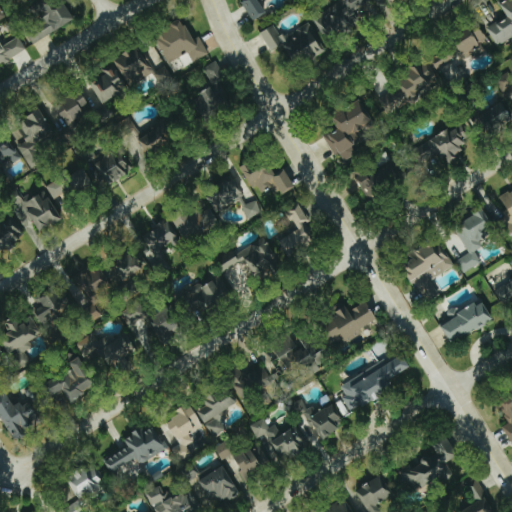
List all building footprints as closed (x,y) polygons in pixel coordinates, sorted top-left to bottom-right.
[(74,20),(63,0),(49,0),(34,9),(41,22),(25,32),(32,44),(74,20)] [(242,0),(240,1),(252,21),(267,12),(260,1),(261,0),(242,0)] [(323,39),(352,23),(347,15),(370,2),(368,0),(340,0),(310,16),(323,39)] [(485,29),(493,42),(511,31),(511,0),(501,6),(507,16),(485,29)] [(192,62),(208,55),(199,36),(192,39),(183,21),(155,34),(168,62),(188,52),(192,62)] [(259,33),(270,52),(283,44),(296,65),(322,48),(306,22),(280,38),(272,25),(259,33)] [(461,55),(465,61),(484,51),(479,42),(486,38),(480,27),(430,54),(437,68),(461,55)] [(114,57),(126,82),(148,71),(137,47),(114,57)] [(212,86),(193,95),(203,118),(230,105),(219,81),(225,79),(216,61),(203,67),(212,86)] [(126,88),(113,66),(89,81),(102,103),(126,88)] [(376,96),(387,116),(420,97),(417,91),(436,80),(428,66),(376,96)] [(505,93),(511,86),(511,78),(506,72),(495,81),(505,93)] [(92,108),(81,92),(57,108),(68,125),(92,108)] [(333,157),(340,154),(343,160),(356,154),(351,145),(359,141),(355,133),(372,124),(361,101),(331,116),(338,129),(323,137),(333,157)] [(491,135),(511,120),(511,114),(502,101),(479,117),(491,135)] [(53,136),(43,110),(17,120),(27,146),(53,136)] [(163,118),(135,135),(148,157),(176,140),(163,118)] [(420,147),(427,158),(438,152),(445,163),(464,151),(459,144),(469,138),(459,123),(420,147)] [(106,183),(130,172),(120,151),(96,162),(106,183)] [(241,166),(254,190),(274,180),(264,161),(254,166),(251,161),(241,166)] [(366,199),(400,182),(391,163),(371,174),(367,165),(352,172),(366,199)] [(46,185),(52,199),(60,196),(63,202),(94,187),(85,167),(46,185)] [(215,213),(249,195),(238,176),(205,194),(215,213)] [(511,189),(499,199),(511,217),(511,189)] [(25,222),(31,219),(37,231),(61,218),(50,197),(41,202),(37,196),(29,200),(26,194),(14,200),(25,222)] [(240,206),(246,220),(262,213),(255,199),(240,206)] [(219,225),(208,203),(173,220),(184,242),(219,225)] [(279,240),(288,258),(315,245),(305,222),(308,220),(300,203),(289,208),(299,231),(279,240)] [(453,227),(468,253),(455,261),(462,273),(480,262),(474,251),(482,246),(478,239),(494,230),(482,210),(453,227)] [(150,254),(178,241),(168,220),(152,227),(153,230),(142,236),(150,254)] [(274,268),(267,255),(273,252),(265,237),(234,254),(232,250),(219,257),(230,278),(232,277),(237,286),(247,280),(248,282),(274,268)] [(451,270),(436,240),(409,253),(413,260),(403,264),(415,288),(451,270)] [(123,281),(144,266),(133,251),(112,266),(123,281)] [(75,273),(83,298),(106,290),(97,265),(75,273)] [(183,298),(196,310),(203,302),(210,308),(228,288),(215,276),(204,288),(197,282),(183,298)] [(511,280),(494,292),(503,305),(511,299),(511,280)] [(52,320),(73,311),(62,288),(40,298),(43,306),(36,310),(41,320),(50,316),(52,320)] [(442,325),(448,340),(491,323),(482,300),(448,313),(451,321),(442,325)] [(330,315),(334,322),(325,327),(334,344),(348,336),(348,337),(378,321),(368,301),(349,311),(346,306),(330,315)] [(127,326),(146,314),(139,302),(119,314),(127,326)] [(148,318),(159,341),(182,330),(172,307),(148,318)] [(30,318),(20,324),(17,318),(5,324),(9,331),(0,335),(0,337),(8,353),(40,336),(30,318)] [(76,343),(97,373),(132,349),(123,336),(112,343),(107,335),(97,341),(92,333),(76,343)] [(339,384),(345,395),(341,397),(349,412),(392,389),(387,380),(410,368),(403,354),(386,363),(385,360),(339,384)] [(68,399),(94,389),(82,357),(66,363),(69,373),(46,382),(51,396),(65,390),(68,399)] [(242,400),(273,385),(264,366),(233,381),(242,400)] [(0,394),(0,415),(11,438),(42,423),(36,411),(44,407),(33,386),(23,390),(28,400),(14,407),(6,391),(0,394)] [(224,430),(217,416),(236,406),(226,387),(203,399),(207,406),(197,411),(210,437),(224,430)] [(501,427),(511,444),(511,443),(511,396),(498,405),(509,422),(501,427)] [(316,413),(312,406),(304,410),(320,440),(343,427),(331,405),(316,413)] [(178,445),(172,448),(176,457),(188,452),(185,446),(192,442),(188,433),(202,427),(192,406),(165,418),(178,445)] [(302,451),(291,429),(280,435),(274,424),(268,428),(263,418),(248,426),(255,439),(266,433),(278,457),(287,452),(290,457),(302,451)] [(128,447),(103,459),(109,472),(137,458),(139,463),(163,451),(152,427),(144,432),(142,429),(123,438),(128,447)] [(405,489),(450,478),(447,463),(456,460),(450,436),(432,441),(435,455),(419,459),(421,466),(410,468),(409,467),(401,469),(405,489)] [(221,460),(234,452),(227,440),(213,448),(221,460)] [(244,482),(271,464),(258,443),(234,458),(242,470),(238,473),(244,482)] [(209,467),(196,474),(211,503),(226,495),(228,499),(238,494),(223,466),(212,472),(209,467)] [(76,497),(102,488),(96,468),(69,477),(76,497)] [(373,511),(378,510),(375,505),(391,497),(380,476),(356,488),(367,511),(373,511)] [(493,511),(479,482),(464,490),(474,511),(493,511)] [(194,511),(187,492),(171,498),(168,491),(161,493),(159,487),(146,491),(153,511),(194,511)] [(350,511),(346,501),(323,509),(324,511),(350,511)]
